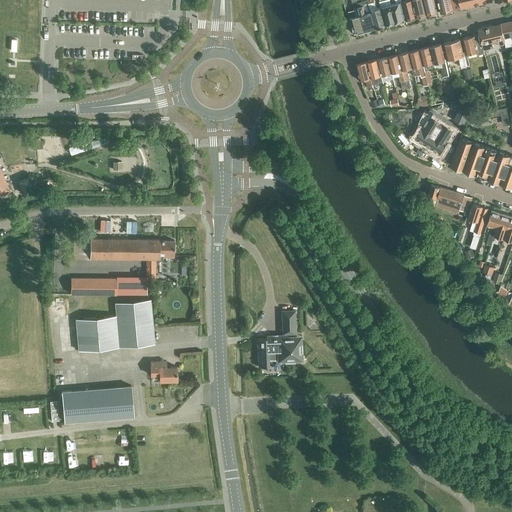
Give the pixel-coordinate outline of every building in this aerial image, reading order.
[(355,33),(365,31),(356,0),(351,0),(356,16),(350,17),(355,33)] [(361,0),(356,0),(365,31),(375,28),(375,27),(371,12),(368,0),(362,1),(361,0)] [(386,24),(381,6),(377,8),(374,0),(367,0),(368,0),(371,12),(375,27),(386,24)] [(396,22),(391,4),(386,5),(384,0),(379,0),(381,6),(386,24),(396,22)] [(406,19),(402,1),(401,0),(395,0),(396,2),(391,4),(396,22),(406,19)] [(416,17),(412,0),(404,0),(402,1),(406,19),(416,17)] [(427,14),(423,0),(412,0),(416,17),(427,14)] [(423,0),(426,13),(437,10),(434,0),(423,0)] [(437,0),(441,12),(453,9),(451,0),(437,0)] [(505,46),(511,44),(511,42),(508,22),(501,23),(478,29),(479,34),(483,49),(493,47),(492,42),(498,41),(499,45),(505,43),(505,46)] [(484,53),(483,49),(479,34),(462,38),(466,53),(477,51),(478,54),(484,53)] [(461,67),(466,65),(460,39),(443,43),(447,59),(459,56),(461,67)] [(430,45),(435,68),(440,66),(443,76),(449,74),(441,43),(430,45)] [(435,68),(430,45),(419,48),(427,82),(431,81),(429,72),(436,71),(435,68)] [(428,84),(427,82),(419,48),(409,51),(413,67),(415,75),(421,73),(424,85),(428,84)] [(406,69),(413,67),(409,51),(398,54),(406,88),(411,87),(409,79),(406,69)] [(402,89),(406,88),(398,54),(388,56),(393,77),(399,75),(400,81),(402,89)] [(393,78),(393,77),(388,56),(377,59),(381,75),(383,81),(388,79),(393,78)] [(377,58),(367,61),(372,82),(382,80),(381,75),(377,59),(377,58)] [(373,86),(372,82),(367,61),(356,64),(360,80),(366,79),(368,87),(371,94),(375,93),(373,87),(373,86)] [(467,78),(472,77),(472,76),(470,67),(463,69),(465,78),(467,78)] [(392,98),(399,97),(398,84),(391,84),(392,98)] [(445,107),(459,108),(459,107),(457,99),(449,101),(451,107),(445,107)] [(506,106),(491,109),(492,115),(501,114),(503,123),(509,122),(506,106)] [(417,138),(442,154),(449,142),(448,142),(456,129),(434,115),(431,118),(429,116),(424,124),(426,125),(425,128),(424,127),(417,138)] [(511,153),(461,135),(451,165),(511,186),(511,184),(511,153)] [(112,161),(113,169),(122,169),(122,161),(112,161)] [(0,194),(9,190),(0,167),(0,194)] [(19,181),(24,194),(37,189),(32,175),(19,181)] [(442,207),(447,188),(431,183),(426,202),(442,207)] [(447,188),(442,207),(458,212),(459,209),(465,211),(464,214),(466,215),(472,197),(463,194),(464,193),(447,188)] [(470,229),(480,232),(488,207),(482,206),(483,205),(473,202),(468,218),(473,219),(470,229)] [(491,245),(494,235),(502,212),(492,209),(487,224),(492,225),(486,243),(491,245)] [(504,238),(511,215),(502,212),(494,235),(504,238)] [(163,256),(174,256),(174,240),(160,240),(160,238),(90,238),(73,237),(73,257),(90,258),(162,258),(163,256)] [(485,275),(490,279),(494,266),(485,263),(482,271),(486,272),(485,275)] [(492,281),(499,283),(502,274),(495,271),(492,281)] [(147,276),(116,275),(116,278),(116,294),(146,294),(147,276)] [(99,278),(71,278),(71,293),(116,294),(116,291),(116,278),(99,278)] [(497,294),(504,300),(508,290),(500,285),(498,291),(497,290),(496,293),(497,294)] [(116,315),(75,319),(78,350),(154,343),(150,298),(115,301),(116,315)] [(295,335),(294,335),(294,332),(295,332),(294,309),(281,310),(282,334),(266,334),(266,338),(257,338),(258,366),(268,366),(268,359),(281,359),(285,362),(294,362),(302,354),(301,340),(295,335)] [(159,372),(160,380),(177,380),(176,360),(153,361),(153,373),(159,372)] [(61,391),(64,421),(133,415),(131,385),(61,391)] [(58,399),(50,399),(52,420),(60,419),(58,399)]
